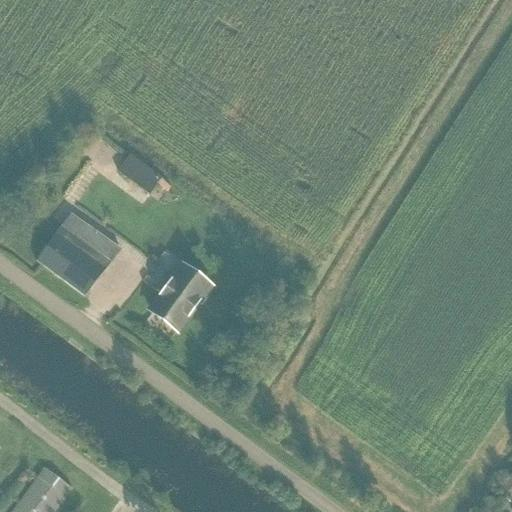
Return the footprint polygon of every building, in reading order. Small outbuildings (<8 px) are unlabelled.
[(149,197),(162,178),(130,155),(117,173),(149,197)] [(71,213),(35,261),(46,269),(47,269),(84,297),(120,249),(71,213)] [(177,331),(198,301),(202,301),(207,293),(207,290),(209,287),(183,267),(150,311),(177,331)] [(54,511),(72,489),(44,469),(12,511),(54,511)] [(511,475),(511,474),(501,488),(511,496),(511,475)]
